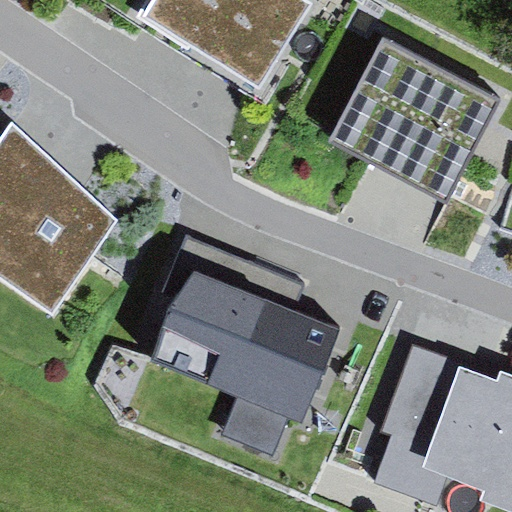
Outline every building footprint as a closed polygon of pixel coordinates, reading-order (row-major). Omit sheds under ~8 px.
[(311,8),(298,0),(155,0),(141,23),(257,95),(311,8)] [(501,98),(382,37),(329,141),(448,201),(501,98)] [(0,284),(53,319),(119,224),(12,124),(0,141),(0,284)] [(194,280),(292,320),(303,288),(187,242),(162,298),(176,303),(194,280)] [(292,320),(194,280),(176,303),(170,311),(148,365),(301,426),(337,338),(292,320)] [(378,434),(430,453),(459,373),(408,355),(378,434)] [(496,387),(459,373),(430,453),(422,472),(490,497),(486,509),(494,511),(511,511),(511,379),(500,376),(496,387)]
